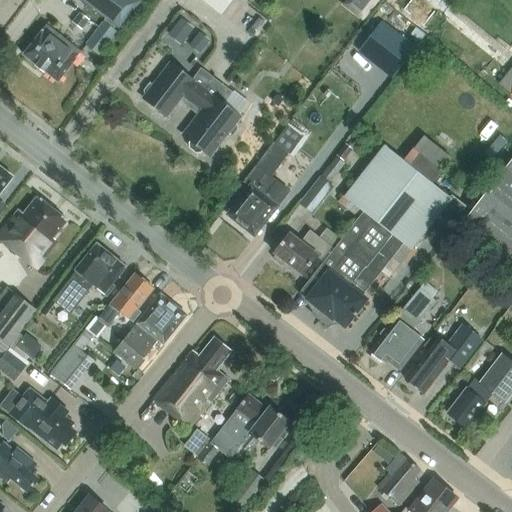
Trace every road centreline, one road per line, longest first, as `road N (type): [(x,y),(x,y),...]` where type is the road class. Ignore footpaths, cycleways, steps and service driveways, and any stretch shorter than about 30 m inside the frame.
road 1 (tertiary): [(221,299),(0,119)]
road 2 (residential): [(48,511),(221,299)]
road 3 (tertiary): [(366,407),(221,299)]
road 4 (tertiary): [(509,511),(366,407)]
road 5 (residential): [(350,511),(326,471),(366,407)]
